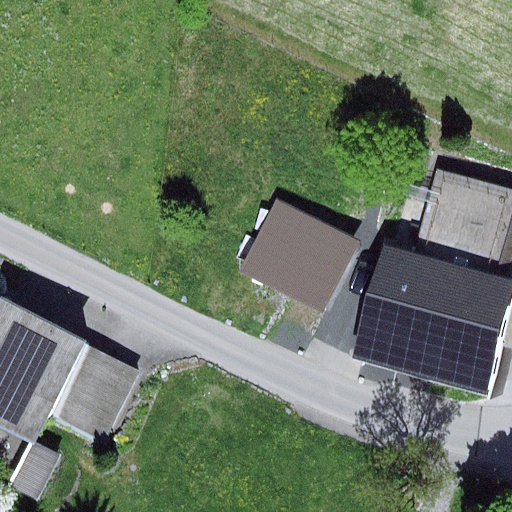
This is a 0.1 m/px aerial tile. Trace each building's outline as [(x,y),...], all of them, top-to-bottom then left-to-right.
[(437,257),(402,249),(375,361),(511,394),(511,391),(511,193),(456,179),(437,257)] [(378,246),(286,205),(250,285),(342,326),(378,246)] [(89,342),(7,300),(0,313),(0,422),(38,442),(52,415),(87,345),(89,342)] [(141,371),(87,345),(52,415),(107,442),(141,371)] [(32,446),(12,485),(42,500),(62,461),(32,446)]
